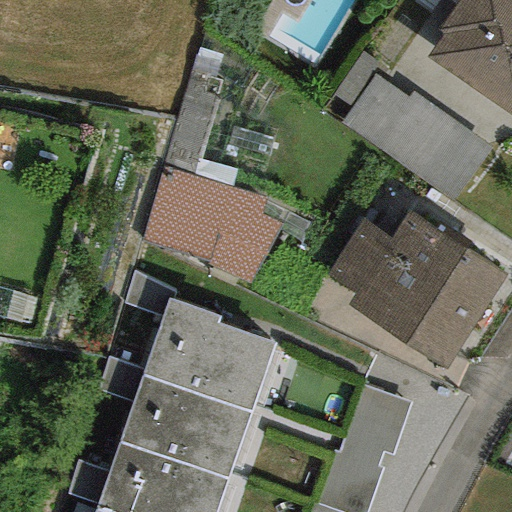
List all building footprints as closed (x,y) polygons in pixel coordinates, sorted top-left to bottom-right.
[(511,0),(458,0),(436,32),(441,35),(426,57),(511,115),(511,0)] [(490,148),(410,93),(406,99),(371,75),(339,122),(454,200),(490,148)] [(173,156),(141,229),(254,279),(286,206),(173,156)] [(406,212),(389,237),(360,218),(325,270),(356,290),(346,305),(444,370),(505,277),(406,212)] [(167,299),(141,375),(250,412),(273,344),(216,325),(219,317),(167,299)] [(141,375),(117,444),(226,481),(250,412),(141,375)] [(362,511),(414,398),(368,377),(308,511),(362,511)] [(117,444),(94,510),(99,511),(214,511),(226,481),(117,444)]
